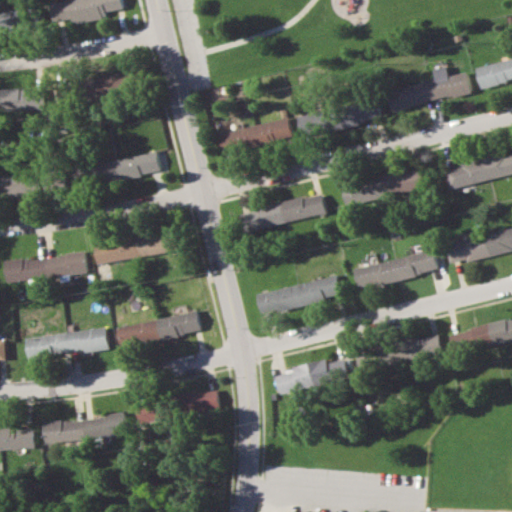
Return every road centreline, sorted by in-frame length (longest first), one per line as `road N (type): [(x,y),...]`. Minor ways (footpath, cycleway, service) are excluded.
road 1 (residential): [(511,286),(136,378),(0,395)]
road 2 (residential): [(148,0),(239,353),(243,511)]
road 3 (residential): [(0,228),(88,217),(511,125)]
road 4 (residential): [(0,58),(158,35)]
